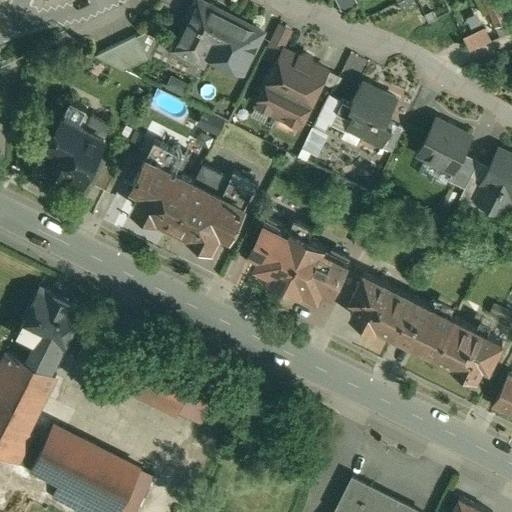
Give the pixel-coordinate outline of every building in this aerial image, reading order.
[(263,28),(207,0),(196,0),(175,43),(174,44),(183,49),(203,59),(213,40),(248,57),(263,28)] [(505,19),(496,0),(485,0),(487,2),(488,2),(497,23),(505,19)] [(290,42),(298,25),(283,19),(276,36),(290,42)] [(474,49),(496,38),(490,24),(467,34),(474,49)] [(137,32),(95,52),(125,66),(148,55),(137,32)] [(175,43),(156,33),(149,46),(177,60),(183,49),(174,44),(175,43)] [(283,45),(270,38),(263,52),(276,59),(283,45)] [(298,52),(283,45),(276,59),(255,100),(301,122),(329,67),(314,60),(311,54),(305,50),(298,52)] [(175,72),(171,84),(189,91),(194,78),(175,72)] [(382,92),(362,81),(351,102),(357,105),(351,116),(364,123),(360,130),(383,141),(393,121),(386,117),(397,96),(384,89),(382,92)] [(344,99),(330,91),(319,114),(333,121),(344,99)] [(87,105),(71,96),(49,140),(57,145),(49,161),(65,168),(63,174),(72,178),(75,171),(84,175),(105,132),(104,132),(109,121),(92,113),(87,124),(80,120),(87,105)] [(226,129),(229,115),(206,110),(203,124),(226,129)] [(27,115),(17,114),(16,132),(26,133),(27,115)] [(472,133),(436,115),(418,151),(454,168),(455,164),(457,165),(464,150),(472,133)] [(155,136),(132,182),(143,187),(134,203),(157,214),(158,213),(174,221),(196,177),(180,169),(183,162),(173,157),(178,148),(155,136)] [(511,153),(498,146),(483,178),(473,196),(503,211),(504,210),(500,208),(508,192),(511,194),(511,153)] [(464,150),(457,165),(455,164),(454,168),(449,177),(466,185),(472,172),(479,158),(464,150)] [(105,161),(95,181),(105,186),(115,166),(105,161)] [(226,183),(217,179),(222,169),(204,161),(196,177),(174,221),(191,229),(190,231),(213,242),(221,226),(231,231),(257,178),(234,167),(226,183)] [(115,166),(105,186),(115,191),(125,171),(115,166)] [(483,178),(472,172),(466,185),(460,196),(471,201),(473,196),(483,178)] [(291,224),(268,212),(249,249),(257,253),(252,261),(268,269),(267,270),(285,279),(312,224),(295,216),(291,224)] [(374,225),(364,220),(353,242),(363,247),(374,225)] [(325,244),(308,235),(313,225),(312,224),(285,279),(303,288),(304,287),(319,295),(324,286),(332,290),(350,253),(332,244),(330,248),(325,245),(325,244)] [(503,339),(364,269),(351,296),(357,299),(351,312),(376,325),(377,323),(452,361),(451,362),(477,375),(483,362),(489,365),(503,339)] [(84,304),(41,283),(19,327),(39,337),(29,356),(51,368),(61,348),(62,348),(84,304)] [(9,346),(0,363),(0,449),(19,459),(33,430),(28,427),(56,370),(29,356),(9,346)] [(190,383),(129,353),(116,379),(177,409),(190,383)] [(511,373),(509,372),(494,401),(511,410),(511,373)] [(134,511),(155,472),(53,420),(46,436),(31,465),(60,480),(53,494),(89,511),(134,511)] [(33,430),(19,459),(31,465),(46,436),(33,430)] [(423,511),(424,510),(352,474),(335,507),(337,508),(338,509),(336,511),(423,511)] [(492,511),(493,510),(459,493),(449,511),(492,511)]
